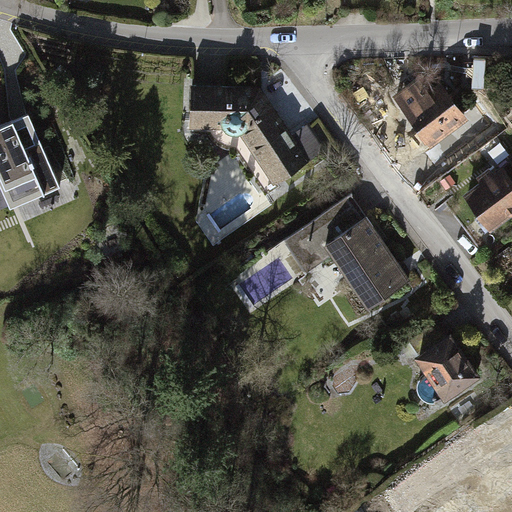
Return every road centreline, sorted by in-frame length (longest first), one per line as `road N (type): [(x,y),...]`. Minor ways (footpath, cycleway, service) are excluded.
road 1 (residential): [(284,41),(511,336)]
road 2 (residential): [(0,4),(117,30),(284,41)]
road 3 (residential): [(284,41),(511,36)]
